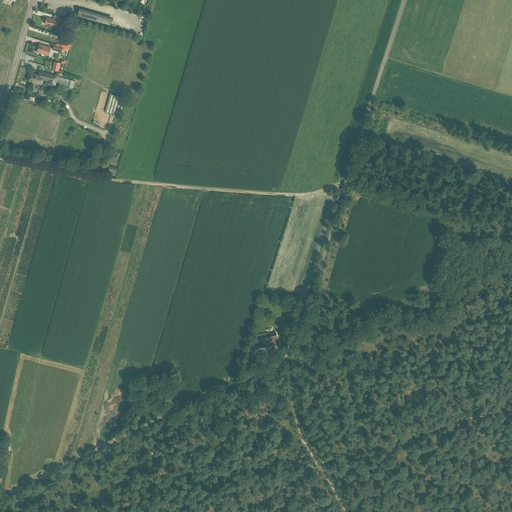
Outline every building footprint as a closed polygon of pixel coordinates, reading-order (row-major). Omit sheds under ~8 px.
[(71,11),(73,0),(63,0),(61,9),(71,11)] [(102,15),(81,9),(78,17),(99,23),(102,15)] [(45,20),(45,22),(46,23),(45,23),(48,24),(48,27),(52,28),(53,26),(56,27),(57,22),(55,21),(56,20),(55,20),(55,19),(47,17),(47,18),(46,20),(45,20)] [(66,48),(73,50),(74,44),(65,42),(64,47),(57,46),(55,51),(65,53),(66,48)] [(40,43),(38,51),(45,53),(44,54),(49,55),(51,46),(40,43)] [(54,61),(52,69),(58,71),(61,63),(54,61)] [(31,74),(29,81),(41,85),(42,83),(43,80),(49,81),(48,83),(55,85),(72,90),(74,81),(40,71),(38,75),(37,75),(36,75),(31,74)] [(111,94),(106,112),(121,116),(126,98),(111,94)] [(277,338),(275,331),(269,333),(270,336),(261,339),(263,347),(273,344),(272,339),(277,338)] [(248,348),(245,364),(251,365),(254,349),(248,348)]
